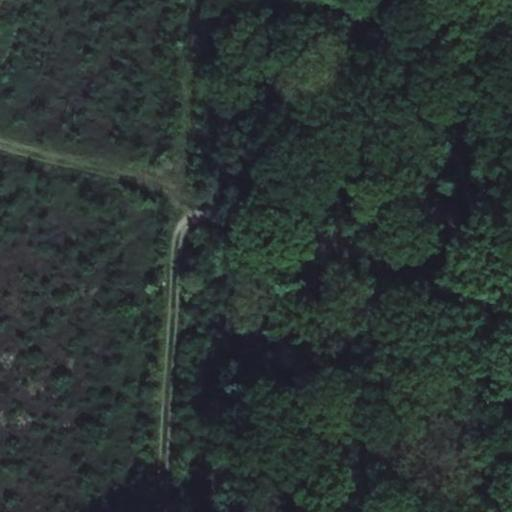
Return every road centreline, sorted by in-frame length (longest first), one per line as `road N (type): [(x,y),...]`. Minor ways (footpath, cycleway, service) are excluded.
road 1 (track): [(160,511),(202,0)]
road 2 (track): [(0,140),(190,195)]
